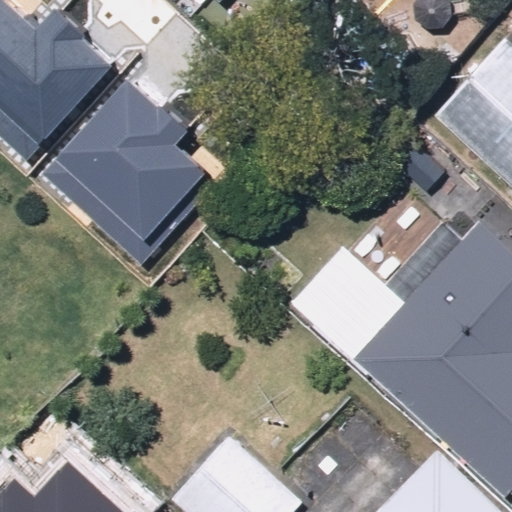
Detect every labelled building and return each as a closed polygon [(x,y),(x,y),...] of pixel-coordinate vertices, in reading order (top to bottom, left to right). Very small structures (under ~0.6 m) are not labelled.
[(0,0),(0,94),(32,123),(115,30),(80,0),(0,0)] [(511,37),(441,119),(511,180),(511,37)] [(131,39),(49,132),(148,218),(216,140),(178,107),(191,92),(131,39)] [(394,286),(351,245),(301,298),(509,494),(511,490),(511,241),(485,216),(468,234),(455,221),(394,286)] [(296,511),(308,499),(237,433),(181,493),(202,511),(296,511)] [(511,511),(511,508),(447,447),(385,511),(511,511)] [(0,511),(125,511),(70,460),(35,497),(15,478),(0,494),(0,511)]
